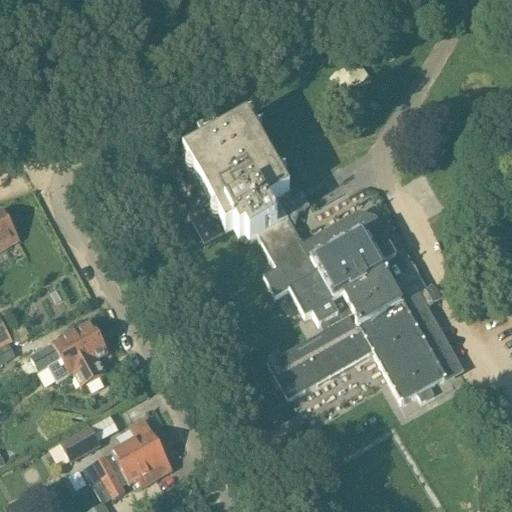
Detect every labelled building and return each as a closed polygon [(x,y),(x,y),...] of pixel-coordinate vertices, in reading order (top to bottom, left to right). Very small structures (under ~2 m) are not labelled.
[(206,147),(183,160),(207,204),(225,236),(234,231),(239,241),(245,238),(249,245),(258,241),(272,266),(276,273),(263,281),(275,302),(288,295),(304,324),(314,319),(324,337),(257,375),(277,412),(288,406),(373,359),(401,408),(417,399),(421,407),(434,400),(430,392),(445,383),(447,386),(462,377),(425,312),(435,307),(435,306),(427,293),(418,276),(400,244),(390,250),(375,224),(359,219),(304,251),(294,234),(298,218),(309,212),(299,194),(289,199),(247,124),(220,139),(212,125),(198,133),(206,147)] [(309,209),(333,196),(325,182),(302,195),(309,209)] [(0,254),(6,250),(18,243),(1,214),(0,214),(0,254)] [(0,353),(6,350),(6,349),(13,345),(0,319),(0,353)] [(33,353),(24,358),(35,377),(42,373),(42,374),(48,370),(49,372),(100,345),(91,327),(52,348),(52,349),(45,353),(43,348),(33,353)] [(100,345),(49,372),(53,378),(56,385),(69,379),(73,377),(81,392),(93,385),(105,378),(102,372),(97,364),(108,358),(100,345)] [(6,350),(0,353),(0,366),(12,360),(6,350)] [(37,432),(49,447),(83,426),(83,417),(48,417),(37,432)] [(93,467),(83,473),(91,490),(120,475),(161,455),(150,435),(144,425),(130,432),(136,443),(123,450),(111,457),(93,467)] [(89,432),(59,449),(70,467),(99,451),(98,449),(90,435),(89,432)] [(167,466),(161,455),(91,490),(100,510),(103,509),(125,497),(123,491),(128,488),(129,490),(137,486),(141,492),(157,483),(153,475),(167,466)] [(497,511),(495,473),(477,475),(479,511),(497,511)] [(69,481),(77,495),(89,489),(81,474),(69,481)]
